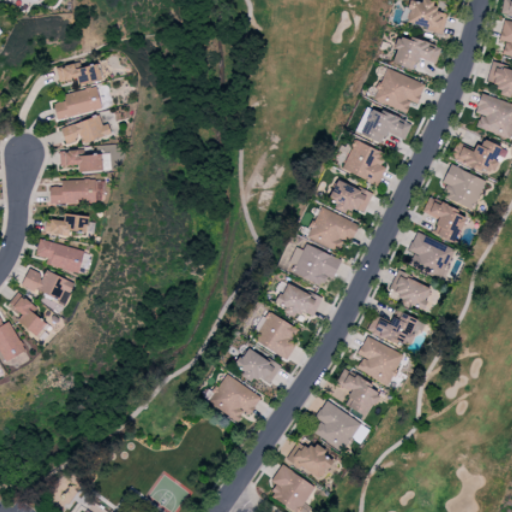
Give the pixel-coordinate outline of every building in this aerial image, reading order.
[(435,3),(419,0),(410,0),(405,25),(442,32),(446,13),(433,11),(435,3)] [(511,0),(502,0),(500,14),(511,15),(511,0)] [(511,21),(503,19),(498,40),(504,41),(501,54),(511,56),(511,21)] [(440,47),(414,40),(414,41),(395,36),(392,48),(395,49),(391,64),(413,70),(416,58),(435,63),(440,47)] [(55,67),(57,82),(76,78),(77,85),(100,80),(97,64),(74,68),(73,63),(55,67)] [(511,93),(511,69),(490,64),(485,83),(500,87),(498,94),(510,98),(511,94),(511,93)] [(424,83),(384,68),(372,100),(406,112),(410,101),(416,104),(424,83)] [(100,109),(95,86),(62,94),(63,101),(52,104),(56,119),(100,109)] [(475,128),(510,139),(511,133),(511,103),(480,93),(474,113),(479,114),(475,128)] [(403,140),(410,123),(402,119),(401,120),(366,105),(355,132),(381,143),(386,132),(403,140)] [(81,144),(110,134),(107,123),(101,125),(98,115),(59,128),(64,143),(79,138),(81,144)] [(501,148),(480,138),(474,151),(458,144),(451,159),(479,171),(480,168),(490,173),(501,148)] [(385,168),(378,165),(383,153),(352,140),(340,171),(378,185),(385,168)] [(77,155),(76,151),(59,151),(59,166),(77,165),(77,172),(101,171),(100,154),(77,155)] [(471,210),(485,180),(449,164),(441,182),(449,186),(444,198),(471,210)] [(362,213),(371,196),(336,179),(326,200),(334,204),(333,208),(346,214),(350,206),(362,213)] [(465,217),(455,214),(457,209),(427,197),(421,212),(438,219),(432,233),(455,242),(465,217)] [(357,225),(320,207),(305,238),(336,252),(342,239),(349,242),(357,225)] [(87,216),(63,214),(62,221),(45,219),(44,234),(68,236),(68,230),(85,232),(87,216)] [(408,267),(441,280),(453,248),(414,233),(405,255),(411,257),(408,267)] [(45,264),(77,273),(83,251),(39,239),(35,255),(46,258),(45,264)] [(21,284),(64,303),(73,282),(44,270),(42,275),(28,269),(21,284)] [(431,288),(396,271),(385,296),(409,307),(411,305),(421,309),(431,288)] [(320,298),(284,283),(275,304),(283,308),(282,312),(295,318),(298,311),(312,317),(320,298)] [(21,315),(16,322),(36,336),(46,323),(28,310),(32,304),(16,292),(7,304),(21,315)] [(418,320),(395,310),(390,322),(373,314),(366,331),(405,348),(418,320)] [(253,341),(285,360),(295,342),(291,340),(298,329),(269,313),(253,341)] [(24,352),(9,321),(2,324),(0,320),(0,358),(2,362),(24,352)] [(355,369),(388,384),(402,354),(364,336),(356,354),(361,356),(355,369)] [(268,384),(279,368),(246,347),(234,366),(242,371),(239,375),(250,382),(254,376),(268,384)] [(364,416),(370,404),(372,405),(381,387),(342,369),(335,383),(350,391),(343,406),(364,416)] [(258,394),(223,375),(206,405),(241,424),(258,394)] [(314,417),(318,420),(311,432),(341,451),(359,423),(324,401),(314,417)] [(286,459),(319,480),(333,458),(314,445),(313,446),(300,437),(286,459)] [(298,511),(314,486),(280,465),(270,481),(276,485),(269,496),(293,511),(298,511)]
